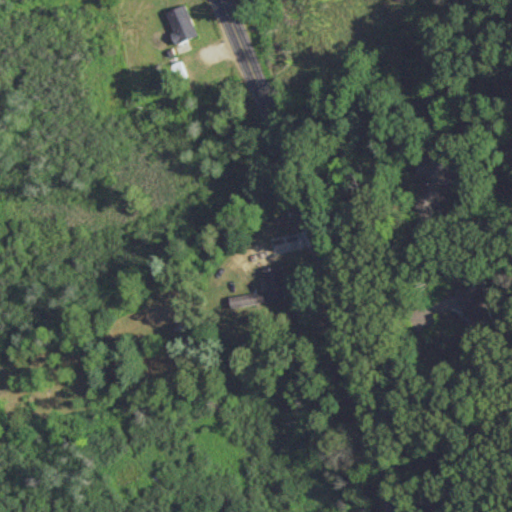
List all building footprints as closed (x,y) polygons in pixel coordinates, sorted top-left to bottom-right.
[(177,44),(199,34),(186,4),(167,12),(175,32),(172,33),(177,44)] [(451,163),(421,156),(417,174),(423,176),(416,206),(445,213),(450,196),(443,195),(451,163)] [(287,285),(283,265),(264,268),(268,289),(287,285)] [(458,290),(462,306),(469,304),(473,325),(493,320),(485,284),(458,290)] [(230,294),(231,306),(289,299),(287,287),(230,294)]
